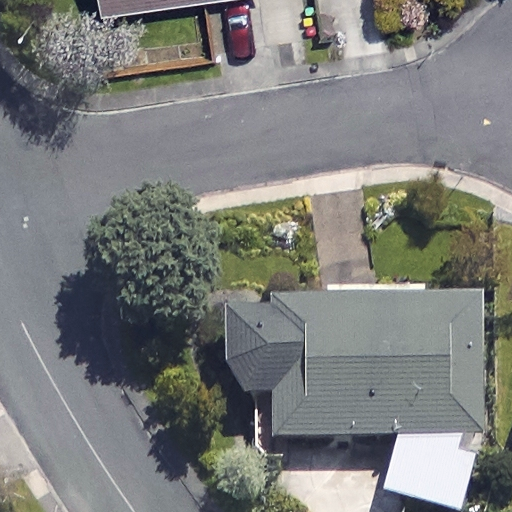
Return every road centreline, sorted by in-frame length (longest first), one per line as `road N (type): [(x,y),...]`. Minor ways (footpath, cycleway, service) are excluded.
road 1 (residential): [(484,103),(0,179)]
road 2 (residential): [(135,511),(29,338),(0,268)]
